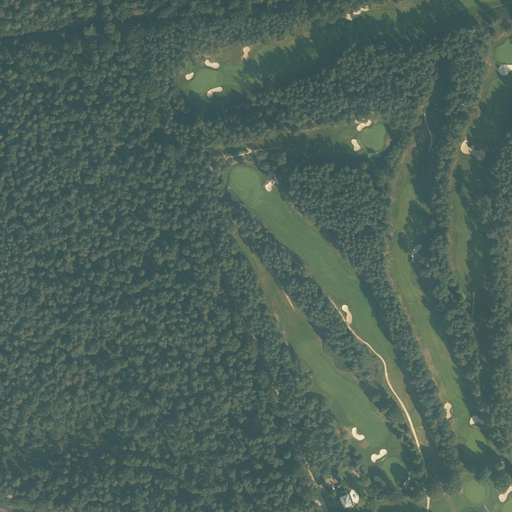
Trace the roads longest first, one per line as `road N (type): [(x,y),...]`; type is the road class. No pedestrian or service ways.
road 1 (track): [(120,28),(295,447)]
road 2 (track): [(0,164),(147,511)]
road 3 (track): [(284,0),(124,26)]
road 4 (track): [(120,28),(0,50)]
